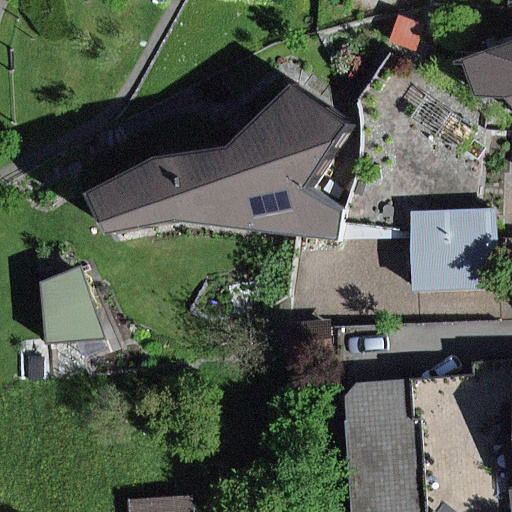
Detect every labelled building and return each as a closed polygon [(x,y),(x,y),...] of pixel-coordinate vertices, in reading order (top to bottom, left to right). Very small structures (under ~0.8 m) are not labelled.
[(16,0),(0,0),(0,32),(7,34),(16,0)] [(511,102),(511,32),(497,32),(494,102),(511,102)] [(403,49),(362,108),(379,119),(376,139),(375,159),(371,176),(360,207),(358,217),(481,228),(500,114),(403,49)] [(183,147),(118,187),(132,225),(204,211),(353,241),(358,217),(360,207),(336,184),(379,119),(362,108),(344,96),(313,75),(259,141),(183,147)] [(497,246),(413,251),(415,293),(500,287),(497,246)] [(101,264),(53,267),(58,335),(105,332),(101,264)] [(346,316),(297,314),(295,353),(344,355),(346,316)] [(511,511),(511,362),(479,365),(480,383),(468,384),(349,393),(358,511),(511,511)] [(192,511),(192,501),(133,507),(133,511),(192,511)]
